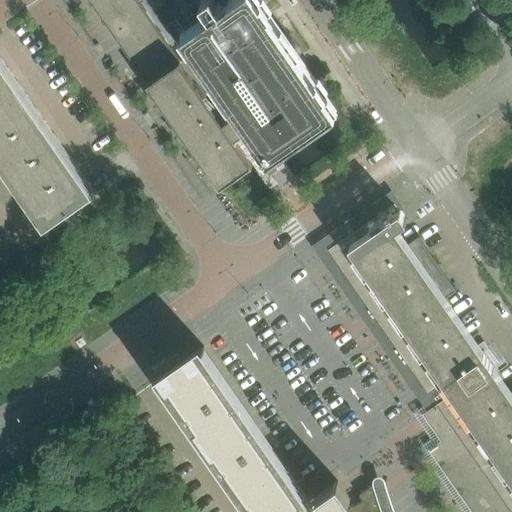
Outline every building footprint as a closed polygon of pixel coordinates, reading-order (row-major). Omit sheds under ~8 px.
[(204,43),(180,60),(138,0),(90,0),(220,186),(233,177),(252,164),(229,131),(241,122),(251,116),(271,145),(327,107),(339,98),(270,0),(174,0),(188,20),(204,43)] [(0,159),(45,225),(95,190),(0,53),(0,159)] [(369,220),(329,248),(437,404),(423,414),(441,440),(438,462),(472,511),(511,511),(511,391),(508,394),(442,300),(447,296),(456,290),(418,235),(409,242),(405,245),(392,229),(406,218),(394,202),(369,220)] [(305,502),(200,351),(206,346),(205,345),(156,379),(157,380),(163,376),(258,511),(329,511),(350,498),(338,480),(305,502)] [(341,511),(338,507),(330,511),(385,511),(384,508),(386,507),(372,487),(371,486),(360,494),(359,494),(363,500),(345,511),(341,511)]
